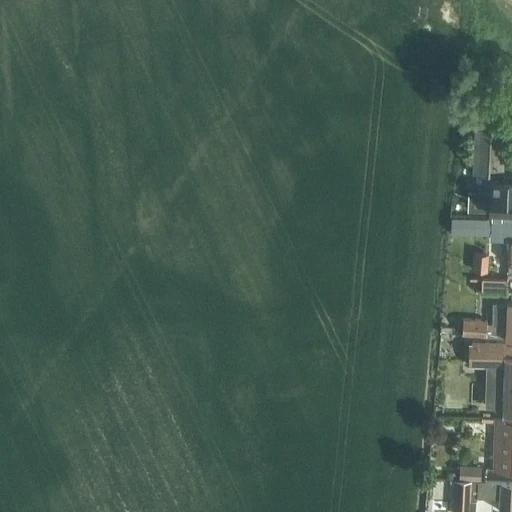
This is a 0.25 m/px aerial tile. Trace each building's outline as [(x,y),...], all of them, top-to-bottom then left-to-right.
[(502,172),(504,127),(475,126),(473,171),(502,172)] [(490,195),(468,194),(467,209),(511,210),(511,176),(491,176),(490,195)] [(473,270),(487,271),(488,253),(474,252),(473,270)] [(481,292),(506,293),(507,279),(482,277),(481,292)] [(486,336),(511,337),(511,293),(511,294),(511,302),(493,302),(492,322),(487,322),(487,320),(463,318),(462,334),(486,336)] [(511,344),(470,344),(470,365),(486,366),(484,406),(504,407),(503,414),(511,414),(511,344)] [(494,469),(511,469),(511,421),(504,421),(504,419),(495,419),(494,469)] [(485,476),(485,463),(467,463),(466,475),(485,476)] [(511,482),(455,479),(453,511),(475,511),(476,497),(499,498),(498,510),(511,510),(511,482)]
